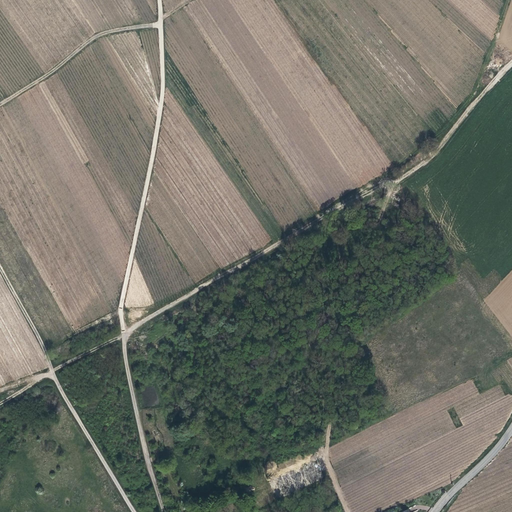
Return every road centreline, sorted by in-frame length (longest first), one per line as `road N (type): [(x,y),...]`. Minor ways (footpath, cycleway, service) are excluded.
road 1 (track): [(396,180),(378,220),(322,291),(335,381),(326,455),(346,511)]
road 2 (track): [(159,0),(161,102),(120,311),(125,335)]
road 3 (track): [(133,511),(0,267)]
road 4 (track): [(137,325),(372,190)]
road 5 (track): [(372,190),(471,96),(508,0)]
road 6 (track): [(372,190),(423,163),(511,63)]
road 7 (track): [(159,24),(93,37),(0,104)]
road 8 (track): [(124,343),(163,511)]
road 9 (track): [(0,403),(125,335)]
